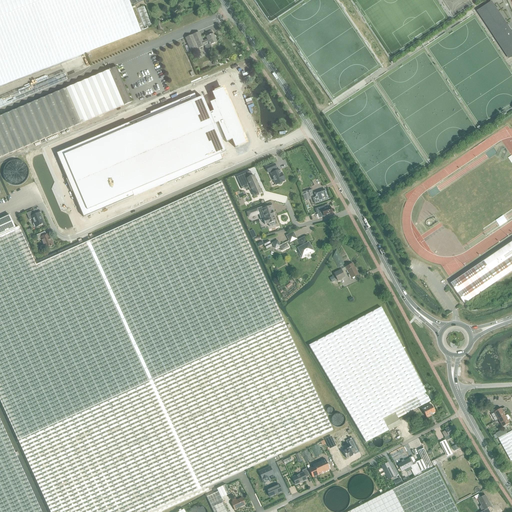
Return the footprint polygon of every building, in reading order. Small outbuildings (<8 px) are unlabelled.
[(0,0),(0,85),(140,31),(132,9),(131,7),(131,6),(128,0),(0,0)] [(511,31),(492,1),(476,11),(508,59),(511,56),(511,31)] [(144,6),(137,9),(144,28),(151,25),(144,6)] [(211,48),(210,45),(217,42),(213,34),(211,31),(205,34),(207,39),(203,41),(199,32),(185,38),(191,52),(205,46),(206,50),(207,50),(209,50),(210,49),(211,49),(211,48)] [(76,125),(133,101),(118,66),(0,116),(0,157),(1,157),(76,125)] [(0,106),(68,82),(65,74),(0,96),(0,106)] [(83,142),(56,154),(64,173),(73,193),(77,202),(83,217),(110,206),(132,197),(153,188),(166,182),(167,184),(189,174),(215,163),(222,160),(220,155),(226,152),(220,140),(224,138),(226,143),(230,141),(232,140),(233,144),(235,148),(237,147),(243,144),(246,144),(242,136),(243,135),(242,135),(226,97),(227,97),(227,96),(226,96),(222,89),(212,93),(213,97),(215,101),(213,102),(209,103),(213,112),(209,113),(202,97),(197,99),(196,98),(194,94),(150,113),(150,114),(145,116),(145,121),(148,127),(150,132),(153,140),(149,142),(140,146),(138,143),(134,133),(132,127),(129,123),(106,132),(83,142)] [(272,165),(266,168),(268,173),(271,171),(272,173),(271,174),(272,176),(276,185),(278,184),(278,185),(279,185),(280,185),(281,184),(282,183),(282,182),(284,182),(284,181),(284,180),(281,173),(281,174),(279,170),(275,172),(275,170),(276,169),(274,164),(272,165)] [(239,183),(241,189),(244,188),(245,188),(247,187),(248,187),(247,186),(249,186),(254,196),(261,193),(254,177),(253,177),(250,171),(236,177),(236,178),(238,177),(241,183),(239,183)] [(0,235),(0,399),(50,511),(160,511),(208,491),(207,487),(332,431),(220,182),(94,239),(90,241),(36,265),(18,227),(15,229),(0,235)] [(314,193),(315,197),(313,198),(315,204),(328,199),(324,190),(314,193)] [(324,206),(315,209),(317,214),(318,214),(319,218),(320,218),(330,214),(332,213),(330,207),(328,207),(327,204),(324,205),(324,206)] [(266,206),(247,212),(249,217),(259,214),(261,221),(263,220),(265,225),(268,224),(269,226),(275,224),(275,222),(273,216),(274,216),(273,212),(274,211),(272,206),(266,208),(266,206)] [(36,213),(34,210),(27,213),(29,219),(32,218),(36,226),(41,224),(41,225),(42,224),(44,223),(39,212),(36,213)] [(505,214),(496,220),(500,226),(509,220),(505,214)] [(0,235),(15,229),(10,218),(9,216),(0,219),(0,235)] [(45,248),(53,244),(51,239),(51,240),(48,233),(46,234),(45,231),(36,234),(38,238),(42,240),(45,248)] [(290,242),(296,239),(293,233),(287,236),(290,242)] [(310,254),(314,252),(311,247),(310,247),(308,243),(306,244),(305,242),(306,242),(304,238),(297,241),(300,248),(298,249),(300,253),(299,253),(301,258),(305,256),(304,255),(310,253),(310,254)] [(269,240),(263,243),(264,245),(266,249),(271,246),(269,240)] [(271,243),(274,249),(280,246),(277,240),(271,243)] [(511,241),(451,283),(451,284),(452,283),(466,302),(466,303),(464,304),(465,304),(497,282),(511,271),(511,241)] [(352,264),(345,267),(344,268),(343,265),(345,264),(337,249),(333,258),(338,268),(340,267),(341,270),(334,274),(337,281),(345,277),(343,272),(347,270),(351,278),(358,275),(352,264)] [(381,307),(309,346),(366,442),(388,430),(383,419),(395,413),(398,418),(406,414),(413,410),(430,401),(381,307)] [(429,415),(435,412),(431,405),(427,407),(427,406),(421,409),(422,412),(423,412),(426,418),(430,416),(429,415)] [(495,412),(499,420),(505,416),(503,413),(507,411),(505,408),(501,410),(501,409),(495,412)] [(388,430),(388,431),(401,424),(398,418),(395,413),(383,419),(388,430)] [(342,424),(343,415),(333,414),(333,423),(342,424)] [(508,414),(505,416),(499,420),(503,427),(509,424),(507,420),(510,418),(508,414)] [(0,511),(41,511),(0,420),(0,511)] [(446,431),(444,432),(442,433),(445,438),(449,436),(456,433),(453,427),(449,429),(448,428),(445,429),(446,431)] [(496,434),(498,438),(507,433),(505,430),(503,432),(502,430),(496,434)] [(511,430),(498,438),(511,461),(511,460),(511,430)] [(349,447),(349,448),(346,449),(346,450),(343,452),(347,459),(350,457),(356,455),(355,454),(359,452),(352,438),(351,439),(351,438),(349,439),(350,440),(348,440),(351,447),(350,448),(350,447),(349,447)] [(440,443),(446,455),(447,458),(453,455),(446,440),(440,443)] [(317,444),(311,448),(316,458),(323,454),(317,444)] [(423,460),(417,462),(421,472),(432,467),(424,448),(418,451),(423,460)] [(307,450),(301,453),(306,463),(310,461),(313,459),(307,450)] [(409,459),(398,465),(402,472),(405,470),(407,473),(413,470),(411,467),(413,466),(414,466),(416,465),(414,460),(411,461),(409,459)] [(437,459),(432,462),(434,466),(436,464),(456,504),(459,502),(440,465),(437,459)] [(325,460),(319,462),(324,472),(329,470),(325,460)] [(312,478),(324,472),(319,462),(313,465),(314,467),(308,469),(312,478)] [(386,467),(383,469),(388,480),(393,478),(395,476),(389,464),(387,465),(386,466),(386,467)] [(262,470),(258,471),(262,480),(263,484),(264,484),(271,481),(269,477),(274,475),(270,466),(262,470)] [(309,476),(306,469),(301,471),(302,473),(291,478),(295,485),(299,484),(300,484),(302,483),(302,482),(305,481),(304,478),(309,476)] [(349,511),(457,511),(435,469),(349,511)] [(278,484),(272,487),(266,490),(269,497),(272,496),(281,491),(278,484)] [(207,498),(213,511),(227,511),(222,500),(231,496),(226,485),(217,489),(218,493),(207,498)] [(481,498),(479,499),(482,506),(480,507),(482,511),(491,506),(486,496),(481,498)] [(239,507),(244,505),(241,498),(236,501),(235,499),(231,501),(232,503),(231,503),(234,510),(239,508),(239,507)]
